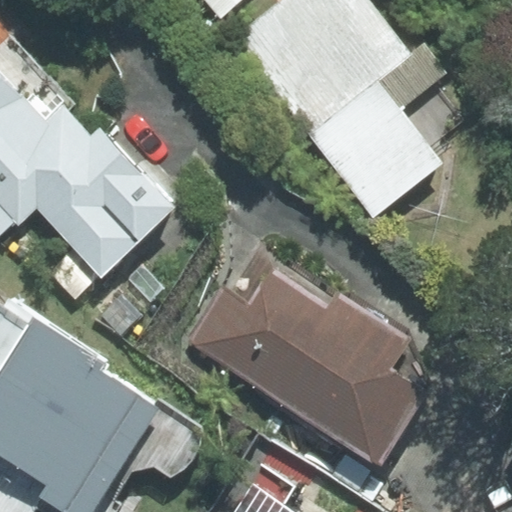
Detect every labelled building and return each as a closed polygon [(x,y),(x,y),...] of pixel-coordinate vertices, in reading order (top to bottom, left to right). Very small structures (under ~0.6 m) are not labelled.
[(247,0),(209,0),(229,19),(247,0)] [(426,44),(389,0),(275,0),(238,30),(386,212),(455,156),(413,104),(462,63),(438,34),(426,44)] [(104,125),(8,9),(0,15),(0,224),(9,236),(49,202),(82,242),(54,265),(82,298),(194,206),(118,114),(104,125)] [(249,285),(228,274),(191,342),(401,458),(445,377),(413,359),(425,337),(268,250),(249,285)] [(83,511),(100,511),(175,392),(48,309),(43,316),(0,287),(0,441),(54,477),(46,488),(83,511)]
